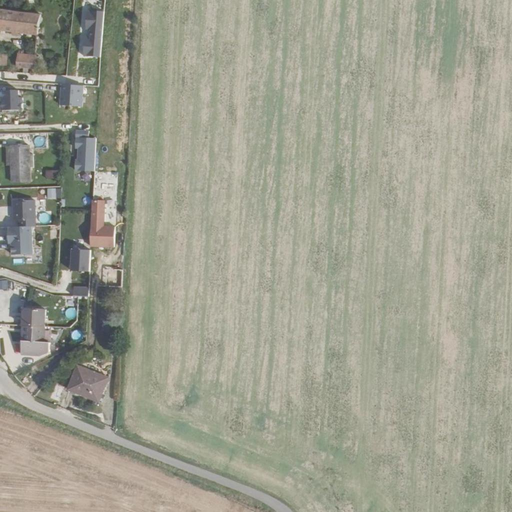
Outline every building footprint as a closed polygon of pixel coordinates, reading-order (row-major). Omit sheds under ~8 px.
[(0,11),(0,31),(39,35),(41,15),(0,11)] [(84,57),(101,58),(104,13),(87,12),(86,31),(91,31),(90,39),(85,38),(84,57)] [(34,55),(16,53),(15,66),(33,67),(34,55)] [(2,110),(23,109),(22,97),(18,97),(18,89),(3,90),(3,98),(1,98),(2,110)] [(75,170),(94,171),(96,138),(88,138),(76,137),(75,148),(78,148),(77,160),(75,159),(75,170)] [(6,146),(6,166),(11,166),(11,159),(14,159),(14,146),(6,146)] [(30,169),(34,169),(34,164),(29,164),(29,156),(29,146),(14,146),(14,159),(11,159),(11,166),(11,181),(30,181),(30,169)] [(44,170),(45,178),(56,178),(55,169),(44,170)] [(46,187),(46,199),(60,199),(60,187),(46,187)] [(19,218),(19,226),(32,225),(35,225),(34,199),(13,200),(14,218),(19,218)] [(107,200),(93,199),(90,246),(116,247),(117,227),(105,226),(107,200)] [(19,226),(8,226),(9,242),(12,242),(12,254),(33,253),(32,225),(19,226)] [(73,249),(71,270),(90,271),(91,250),(73,249)] [(88,286),(73,285),(72,294),(87,295),(88,286)] [(43,342),(43,309),(23,309),(23,354),(43,353),(49,350),(49,342),(43,342)] [(99,400),(108,377),(79,366),(70,388),(99,400)]
